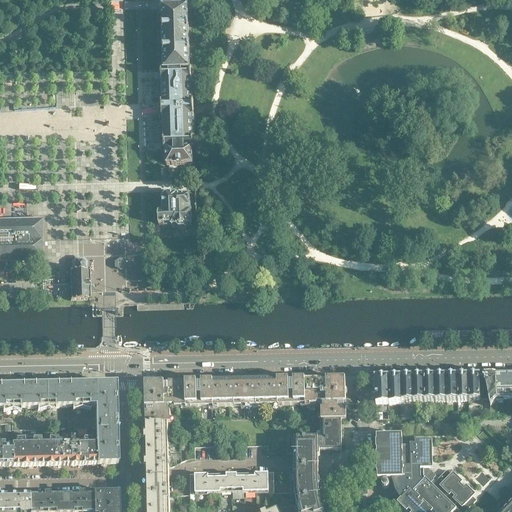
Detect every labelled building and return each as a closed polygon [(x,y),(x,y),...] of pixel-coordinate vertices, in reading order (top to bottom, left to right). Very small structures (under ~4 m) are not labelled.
[(192,102),(191,71),(190,71),(188,8),(185,9),(176,9),(174,9),(163,9),(162,9),(162,11),(164,71),(161,72),(161,74),(161,81),(161,83),(162,83),(162,103),(161,103),(161,104),(159,106),(159,116),(161,118),(163,118),(164,139),(163,139),(163,141),(163,148),(164,148),(164,150),(166,150),(166,166),(172,166),(187,166),(192,165),(192,149),(193,149),(192,118),(194,118),(193,102),(192,102)] [(192,227),(191,208),(190,208),(189,197),(183,197),(183,194),(176,194),(176,196),(166,196),(162,200),(163,214),(158,214),(159,226),(171,225),(171,228),(176,228),(178,229),(184,229),(186,227),(192,227)] [(0,241),(11,242),(10,220),(0,220),(0,241)] [(43,241),(43,220),(10,220),(11,242),(43,241)] [(0,262),(11,263),(11,242),(0,241),(0,262)] [(44,262),(43,241),(11,242),(11,263),(44,262)] [(84,271),(84,264),(82,261),(76,262),(74,264),(74,271),(84,271)] [(120,269),(125,269),(129,267),(129,263),(125,261),(120,261),(117,263),(117,267),(120,269)] [(90,301),(90,284),(89,271),(84,271),(74,271),(69,272),(70,301),(90,301)] [(511,401),(511,377),(504,377),(504,376),(496,376),(496,377),(497,401),(511,401)] [(497,401),(496,377),(479,378),(479,402),(489,402),(490,408),(497,401)] [(436,403),(435,378),(424,379),(424,403),(436,403)] [(447,403),(446,378),(435,378),(436,403),(447,403)] [(458,403),(457,378),(446,378),(447,403),(458,403)] [(468,402),(468,378),(457,378),(458,403),(468,402)] [(479,402),(479,378),(468,378),(468,402),(479,402)] [(389,406),(389,379),(375,380),(376,406),(389,406)] [(402,406),(402,379),(389,379),(389,406),(402,406)] [(414,419),(413,379),(402,379),(402,406),(403,419),(414,419)] [(425,419),(424,403),(424,379),(413,379),(414,419),(425,419)] [(346,397),(345,380),(326,381),(326,383),(321,383),(321,381),(278,382),(278,407),(317,406),(317,404),(321,404),(323,405),(323,398),(346,397)] [(278,407),(278,382),(245,383),(246,408),(278,407)] [(246,408),(245,383),(169,384),(169,386),(168,386),(168,409),(170,407),(175,407),(175,409),(246,408)] [(168,409),(168,386),(164,386),(164,384),(145,385),(145,410),(147,410),(147,414),(146,414),(146,426),(168,425),(171,425),(171,414),(169,414),(168,409)] [(116,425),(116,405),(115,385),(80,386),(81,408),(95,408),(95,426),(116,425)] [(81,408),(80,386),(45,387),(46,409),(81,408)] [(46,409),(45,387),(12,388),(12,410),(46,409)] [(0,410),(12,410),(12,388),(0,388),(0,410)] [(344,410),(344,405),(346,405),(346,397),(323,398),(323,405),(323,410),(321,410),(321,422),(323,422),(341,421),(346,421),(346,410),(344,410)] [(95,430),(95,426),(95,408),(81,408),(46,409),(12,410),(0,410),(0,425),(11,425),(11,432),(95,430)] [(341,451),(341,421),(323,422),(324,439),(324,452),(341,451)] [(117,466),(116,432),(116,425),(95,426),(95,430),(96,446),(96,466),(117,466)] [(169,453),(168,425),(146,426),(146,454),(169,453)] [(469,489),(453,473),(451,475),(447,471),(436,482),(434,480),(430,484),(428,482),(425,480),(424,479),(424,478),(424,477),(424,467),(429,467),(429,446),(411,446),(411,442),(402,443),(402,437),(383,437),(377,437),(378,481),(384,480),(384,482),(383,482),(382,483),(382,484),(381,485),(381,486),(382,486),(382,487),(382,488),(383,488),(383,489),(384,489),(385,489),(386,489),(387,489),(388,489),(388,488),(389,488),(389,487),(389,486),(389,485),(389,484),(389,483),(388,483),(388,482),(387,482),(387,480),(396,480),(396,481),(396,483),(397,485),(397,487),(397,488),(398,489),(398,490),(399,493),(401,495),(402,496),(404,498),(397,505),(404,511),(408,511),(409,511),(408,511),(459,511),(473,498),(475,495),(472,492),(471,494),(468,491),(469,489)] [(320,457),(319,452),(324,452),(324,439),(294,439),(294,462),(294,468),(318,468),(318,462),(318,457),(320,457)] [(53,467),(52,440),(48,440),(48,446),(44,446),(44,441),(36,441),(36,467),(53,467)] [(61,467),(60,446),(56,446),(56,440),(52,440),(53,467),(61,467)] [(69,467),(68,440),(64,440),(64,446),(60,446),(61,467),(69,467)] [(77,467),(76,447),(76,445),(73,445),(72,440),(68,440),(69,467),(77,467)] [(36,467),(36,441),(32,441),(32,446),(24,447),(24,441),(15,441),(15,447),(11,447),(12,468),(36,467)] [(86,466),(85,441),(81,441),(81,447),(76,447),(77,467),(86,466)] [(96,466),(96,446),(90,447),(90,441),(85,441),(86,466),(96,466)] [(12,468),(11,447),(7,447),(7,450),(4,450),(4,445),(0,445),(1,468),(12,468)] [(169,511),(169,483),(169,480),(169,453),(146,454),(147,470),(147,481),(147,511),(169,511)] [(318,480),(318,468),(294,468),(294,483),(320,483),(320,480),(318,480)] [(269,494),(268,476),(267,476),(234,476),(234,475),(229,475),(229,477),(196,477),(195,477),(195,480),(195,484),(195,488),(196,493),(196,495),(268,494),(269,494)] [(320,501),(319,488),(318,486),(320,486),(320,483),(294,483),(295,494),(295,501),(296,507),(297,511),(323,511),(323,508),(322,508),(320,501)] [(117,511),(117,495),(64,497),(64,511),(117,511)] [(29,511),(29,498),(29,497),(18,498),(18,511),(29,511)] [(64,511),(64,497),(29,498),(29,511),(64,511)] [(18,511),(18,498),(7,498),(7,511),(18,511)] [(465,511),(476,501),(473,498),(459,511),(465,511)]
